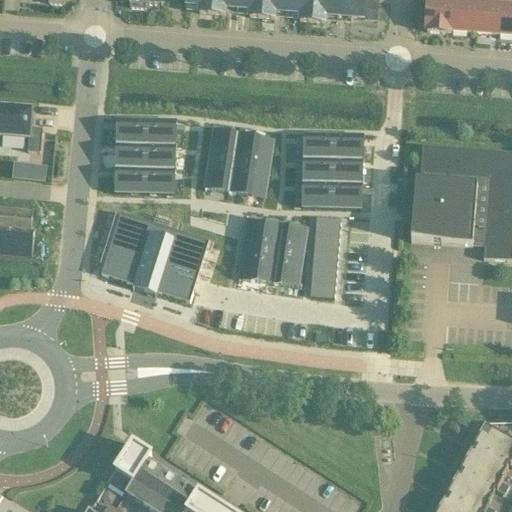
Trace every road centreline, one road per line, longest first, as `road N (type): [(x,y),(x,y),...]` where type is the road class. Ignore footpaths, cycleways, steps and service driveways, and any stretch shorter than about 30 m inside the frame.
road 1 (residential): [(31,342),(69,282),(95,34)]
road 2 (residential): [(400,58),(95,34)]
road 3 (tertiary): [(409,397),(155,373)]
